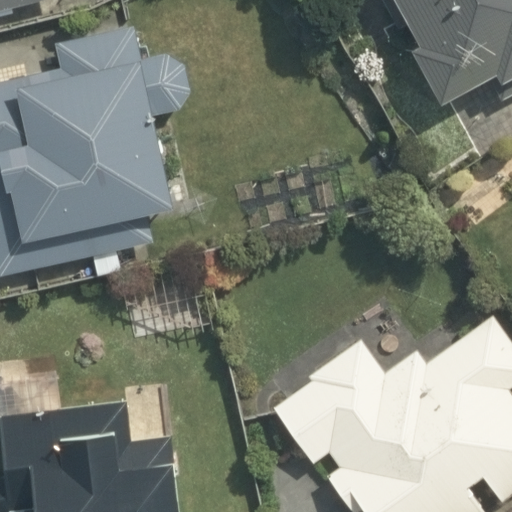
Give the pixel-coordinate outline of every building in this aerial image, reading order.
[(0,0),(0,17),(64,2),(63,0),(0,0)] [(511,0),(382,0),(444,120),(511,85),(511,0)] [(0,278),(158,250),(153,226),(171,222),(154,131),(189,125),(177,57),(136,65),(131,36),(53,51),(57,73),(0,83),(0,278)] [(361,343),(276,409),(356,511),(487,511),(511,493),(511,341),(492,317),(435,361),(424,347),(387,376),(361,343)] [(8,427),(9,443),(11,511),(186,511),(186,482),(117,484),(116,450),(61,452),(60,426),(8,427)]
